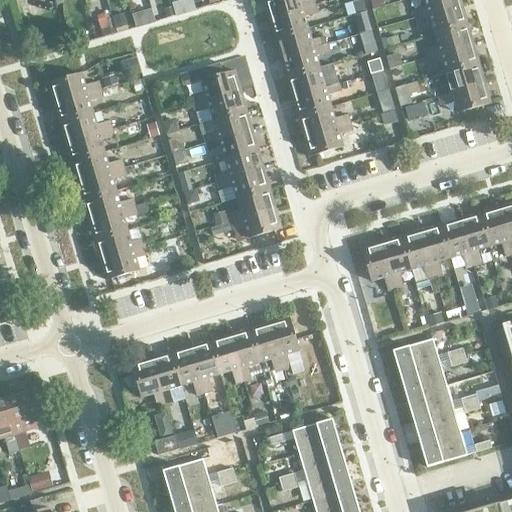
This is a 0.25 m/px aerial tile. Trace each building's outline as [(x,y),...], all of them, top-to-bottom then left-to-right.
[(12,0),(14,19),(25,18),(23,0),(12,0)] [(262,0),(269,20),(315,6),(313,0),(307,0),(299,2),(298,0),(262,0)] [(362,0),(351,3),(355,16),(365,13),(364,7),(362,0)] [(382,0),(369,0),(372,9),(384,5),(382,0)] [(413,12),(415,20),(461,6),(459,0),(423,0),(426,8),(413,12)] [(175,16),(186,13),(184,6),(173,9),(175,16)] [(269,20),(275,40),(307,30),(304,18),(317,14),(315,6),(269,20)] [(431,24),(434,35),(467,26),(461,6),(415,20),(417,27),(431,24)] [(173,9),(165,11),(167,18),(175,16),(173,9)] [(144,12),(148,26),(155,24),(154,23),(151,10),(144,12)] [(102,30),(104,38),(115,35),(109,13),(96,17),(100,30),(102,30)] [(359,34),(370,31),(365,13),(355,16),(354,17),(359,34)] [(124,15),(112,19),(115,29),(127,26),(124,15)] [(424,51),(426,59),(473,45),(467,26),(434,35),(437,47),(424,51)] [(275,40),(280,59),(326,46),(324,38),(311,42),(307,30),(275,40)] [(385,40),(387,48),(399,45),(397,36),(385,40)] [(364,55),(376,52),(373,42),(361,45),(364,55)] [(478,65),(473,45),(426,59),(429,67),(442,63),(445,74),(478,65)] [(280,59),(286,79),(319,69),(316,57),(329,54),(326,46),(280,59)] [(395,55),(385,58),(389,69),(401,65),(399,58),(395,55)] [(127,77),(141,74),(137,59),(123,63),(127,77)] [(370,76),(382,73),(379,60),(367,64),(370,76)] [(436,90),(438,98),(484,84),(478,65),(445,74),(449,86),(436,90)] [(286,79),(292,98),(338,85),(336,77),(322,81),(319,69),(286,79)] [(192,98),(194,106),(240,92),(234,72),(201,82),(205,94),(192,98)] [(382,73),(370,76),(373,87),(385,84),(382,73)] [(81,74),(48,84),(54,104),(100,91),(98,83),(84,87),(81,74)] [(110,78),(98,81),(101,91),(113,88),(110,78)] [(143,91),(140,81),(132,83),(135,93),(143,91)] [(490,105),(484,84),(438,98),(440,106),(454,102),(457,114),(456,115),(460,126),(484,119),(481,107),(490,105)] [(292,98),(298,118),(330,108),(327,97),(340,93),(338,85),(292,98)] [(411,105),(409,97),(406,87),(395,90),(400,108),(411,105)] [(54,104),(60,124),(93,114),(89,103),(102,99),(100,91),(54,104)] [(240,92),(194,106),(196,114),(210,110),(213,121),(246,112),(240,92)] [(423,103),(405,109),(408,120),(427,115),(423,103)] [(298,118),(303,137),(349,124),(347,116),(334,120),(330,108),(298,118)] [(203,137),(205,145),(252,131),(246,112),(213,121),(216,133),(203,137)] [(93,114),(60,124),(65,144),(112,130),(109,122),(96,126),(93,114)] [(150,139),(159,136),(155,124),(146,126),(150,139)] [(352,132),(349,124),(303,137),(309,158),(342,148),(339,136),(352,132)] [(65,144),(71,163),(104,153),(101,142),(114,138),(112,130),(65,144)] [(257,151),(252,131),(205,145),(208,153),(221,149),(225,161),(257,151)] [(187,162),(184,151),(172,155),(175,166),(187,162)] [(215,176),(217,184),(263,170),(257,151),(225,161),(228,172),(215,176)] [(71,163),(77,183),(123,169),(121,161),(107,165),(104,153),(71,163)] [(139,174),(159,167),(155,156),(135,162),(139,174)] [(77,183),(83,202),(116,193),(112,181),(125,177),(123,169),(77,183)] [(263,170),(217,184),(219,192),(233,188),(236,200),(269,190),(263,170)] [(226,215),(229,223),(275,210),(269,190),(236,200),(240,211),(226,215)] [(83,202),(88,222),(135,208),(132,200),(119,204),(116,193),(83,202)] [(511,205),(499,209),(511,253),(511,205)] [(137,216),(135,208),(88,222),(94,241),(127,232),(124,220),(137,216)] [(511,255),(511,253),(499,209),(479,215),(489,248),(501,244),(505,258),(511,255)] [(281,230),(275,210),(229,223),(231,231),(244,227),(248,240),(281,230)] [(229,223),(226,215),(225,216),(224,214),(213,217),(216,227),(229,223)] [(489,248),(479,215),(460,221),(473,267),(481,265),(477,251),(489,248)] [(473,267),(460,221),(440,226),(450,259),(462,256),(466,269),(473,267)] [(229,223),(216,227),(210,229),(213,237),(231,231),(229,223)] [(450,259),(440,226),(421,232),(434,278),(442,276),(438,263),(450,259)] [(94,241),(100,261),(146,247),(144,239),(131,243),(127,232),(94,241)] [(434,278),(421,232),(401,238),(411,271),(422,267),(426,281),(434,278)] [(171,251),(185,246),(181,233),(167,237),(171,251)] [(411,271),(401,238),(382,244),(395,290),(403,288),(399,274),(411,271)] [(395,290),(382,244),(361,250),(371,283),(383,279),(387,292),(395,290)] [(146,247),(100,261),(106,281),(139,272),(135,259),(148,255),(146,247)] [(495,299),(485,302),(487,310),(497,308),(495,299)] [(428,328),(443,324),(440,312),(424,317),(428,328)] [(269,325),(282,371),(290,369),(286,356),(299,352),(289,319),(269,325)] [(269,325),(249,331),(259,364),(270,360),(274,374),(282,371),(269,325)] [(249,331),(230,337),(243,383),(251,381),(247,367),(259,364),(249,331)] [(243,383),(230,337),(210,342),(220,375),(231,372),(235,385),(243,383)] [(392,352),(399,376),(440,364),(433,340),(392,352)] [(210,342),(190,348),(204,394),(212,392),(208,379),(220,375),(210,342)] [(204,394),(190,348),(171,354),(180,387),(192,384),(196,397),(204,394)] [(447,354),(449,361),(464,357),(462,350),(447,354)] [(171,354),(151,360),(165,406),(173,404),(169,390),(180,387),(171,354)] [(464,357),(449,361),(451,368),(466,364),(464,357)] [(157,408),(165,406),(151,360),(131,366),(141,399),(153,395),(157,408)] [(399,376),(406,399),(446,387),(440,364),(399,376)] [(289,387),(296,385),(293,378),(287,380),(289,387)] [(453,410),(446,387),(406,399),(413,422),(453,410)] [(297,391),(291,392),(293,399),(299,398),(297,391)] [(19,453),(31,449),(26,432),(37,429),(33,416),(28,400),(27,394),(4,400),(19,453)] [(461,400),(463,407),(478,403),(476,396),(461,400)] [(489,414),(502,411),(499,399),(486,402),(489,414)] [(0,401),(0,439),(4,439),(9,456),(19,453),(4,400),(0,401)] [(478,403),(463,407),(465,414),(480,410),(478,403)] [(413,422),(419,445),(460,433),(453,410),(413,422)] [(270,423),(266,412),(253,416),(256,427),(270,423)] [(213,424),(217,438),(235,432),(232,419),(213,424)] [(291,432),(298,456),(339,444),(332,420),(291,432)] [(175,437),(179,451),(197,445),(193,432),(175,437)] [(467,457),(465,449),(460,433),(419,445),(426,469),(467,457)] [(284,442),(282,435),(267,440),(269,447),(284,442)] [(175,437),(154,443),(158,457),(179,451),(175,437)] [(489,442),(474,446),(476,453),(492,449),(489,442)] [(298,456),(305,479),(346,467),(339,444),(298,456)] [(162,472),(169,496),(209,484),(203,460),(162,472)] [(352,490),(346,467),(305,479),(312,502),(352,490)] [(217,474),(219,481),(234,476),(232,470),(217,474)] [(45,489),(41,474),(27,478),(31,493),(45,489)] [(278,479),(280,486),(296,482),(294,475),(278,479)] [(234,476),(219,481),(221,488),(236,483),(234,476)] [(296,482),(280,486),(282,493),(298,488),(296,482)] [(169,496),(173,511),(198,511),(216,507),(209,484),(169,496)] [(312,502),(314,511),(359,511),(352,490),(312,502)]
